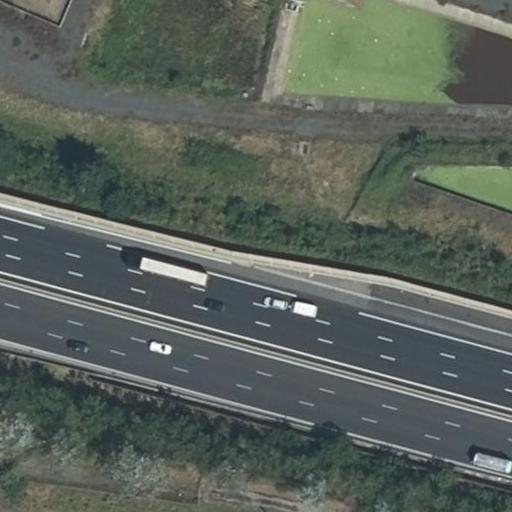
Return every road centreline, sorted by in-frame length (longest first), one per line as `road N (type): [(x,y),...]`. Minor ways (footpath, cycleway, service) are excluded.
road 1 (motorway): [(511,382),(0,245)]
road 2 (motorway): [(0,310),(511,447)]
road 3 (track): [(261,511),(0,469)]
